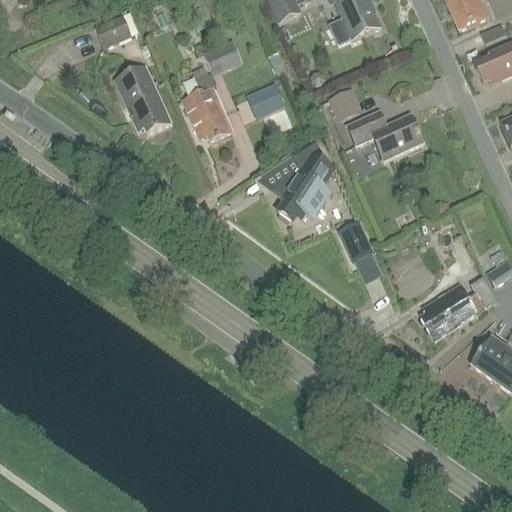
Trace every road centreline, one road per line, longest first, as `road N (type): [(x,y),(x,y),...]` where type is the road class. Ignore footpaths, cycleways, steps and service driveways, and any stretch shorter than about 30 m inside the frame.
road 1 (residential): [(511,458),(0,93)]
road 2 (secondary): [(497,511),(0,159)]
road 3 (residential): [(511,205),(418,0)]
